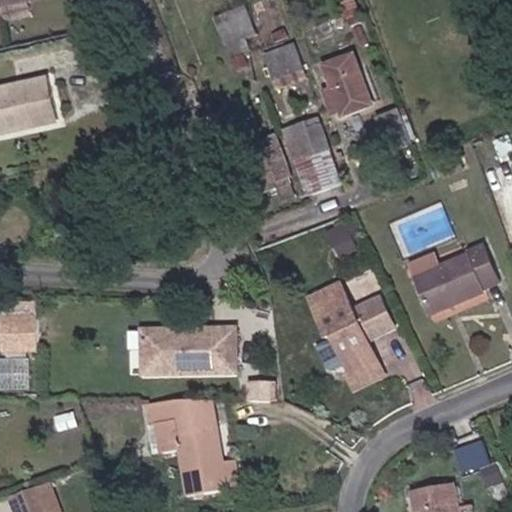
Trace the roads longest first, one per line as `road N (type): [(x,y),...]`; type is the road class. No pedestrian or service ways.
road 1 (residential): [(0,275),(143,282),(230,267),(129,0)]
road 2 (residential): [(355,511),(364,468),(385,443),(511,384)]
